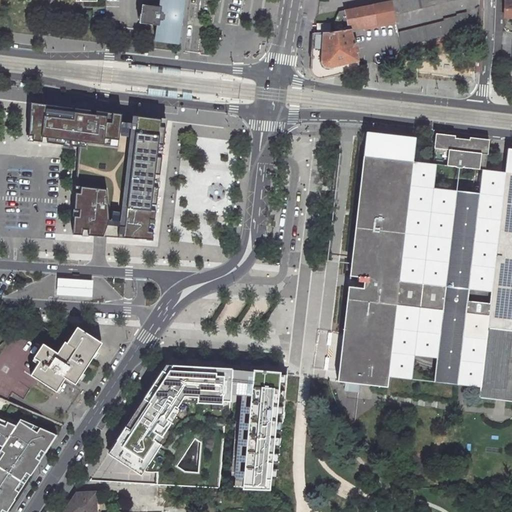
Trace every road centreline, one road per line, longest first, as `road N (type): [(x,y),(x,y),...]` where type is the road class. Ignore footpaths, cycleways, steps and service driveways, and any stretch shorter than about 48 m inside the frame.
road 1 (secondary): [(273,77),(109,55),(0,51)]
road 2 (secondary): [(0,75),(268,113)]
road 3 (secondary): [(268,113),(511,134)]
road 4 (tertiary): [(30,511),(158,320)]
road 5 (secondary): [(487,107),(273,77)]
road 6 (tertiary): [(189,287),(232,271),(253,245),(268,113)]
road 7 (residential): [(142,274),(0,265)]
road 8 (unclassified): [(0,302),(132,310)]
